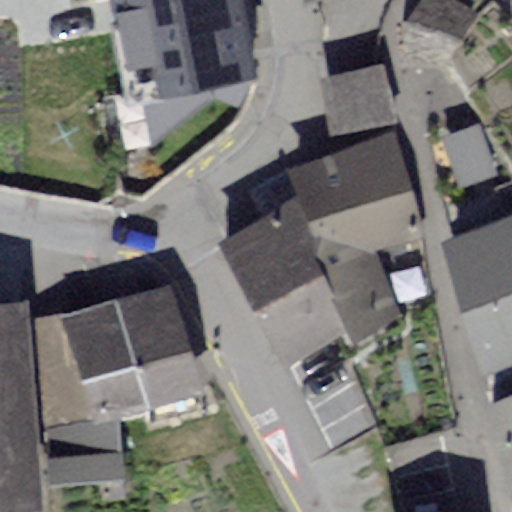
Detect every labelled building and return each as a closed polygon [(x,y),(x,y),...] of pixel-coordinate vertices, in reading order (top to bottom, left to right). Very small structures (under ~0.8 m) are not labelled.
[(117,0),(135,87),(252,63),(239,0),(117,0)] [(448,0),(425,0),(398,37),(437,66),(473,17),(448,0)] [(388,123),(376,71),(321,83),(333,135),(388,123)] [(384,134),(373,139),(292,169),(298,183),(304,198),(277,214),(233,239),(283,349),(353,320),(357,333),(391,312),(373,250),(423,230),(384,134)] [(511,359),(511,217),(511,214),(436,238),(480,370),(511,359)] [(197,388),(171,286),(122,298),(148,400),(197,388)] [(108,410),(148,400),(122,298),(69,311),(95,413),(108,410)] [(0,505),(35,503),(19,302),(0,303),(0,505)] [(51,425),(95,413),(69,311),(25,323),(51,425)] [(511,467),(511,389),(485,400),(511,468),(511,467)] [(121,463),(108,410),(95,413),(51,425),(64,477),(121,463)]
